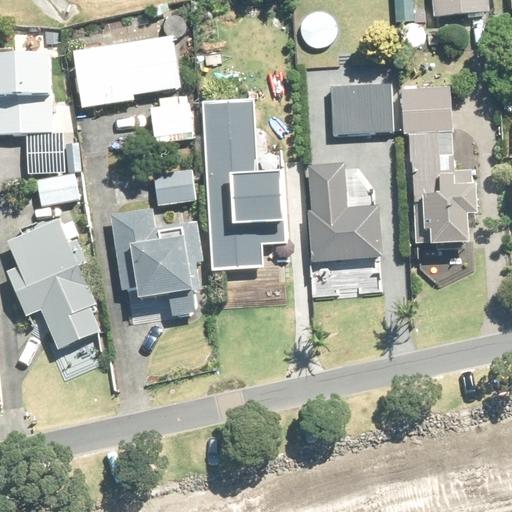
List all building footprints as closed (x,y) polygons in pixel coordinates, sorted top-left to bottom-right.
[(486,12),(484,0),(435,0),(437,17),(486,12)] [(159,12),(161,20),(168,18),(166,10),(159,12)] [(424,11),(414,11),(415,22),(425,22),(424,11)] [(169,36),(71,52),(81,108),(133,101),(131,95),(177,87),(169,36)] [(48,53),(0,54),(0,134),(51,133),(48,53)] [(389,82),(330,84),(332,135),(392,132),(389,82)] [(466,243),(465,215),(474,215),(474,182),(471,182),(471,171),(455,171),(455,156),(452,155),(451,132),(453,132),(450,87),(400,89),(403,134),(407,134),(414,244),(429,244),(428,246),(466,243)] [(201,102),(211,272),(262,268),(261,246),(285,244),(284,230),(287,230),(284,179),(281,180),(281,174),(257,175),(252,98),(201,102)] [(187,105),(149,109),(152,139),(159,138),(160,143),(191,139),(187,105)] [(73,114),(64,114),(65,133),(73,132),(73,114)] [(344,165),(307,167),(310,213),(307,213),(311,263),(382,258),(379,207),(346,208),(344,165)] [(191,171),(153,176),(157,208),(196,202),(191,171)] [(73,176),(37,182),(42,208),(78,202),(73,176)] [(171,317),(195,313),(192,293),(199,291),(195,264),(206,263),(201,225),(155,232),(151,208),(108,216),(121,291),(133,289),(135,300),(166,295),(171,317)] [(15,266),(4,271),(25,320),(40,313),(45,327),(93,306),(77,267),(85,264),(68,226),(60,230),(56,220),(5,241),(15,266)]
